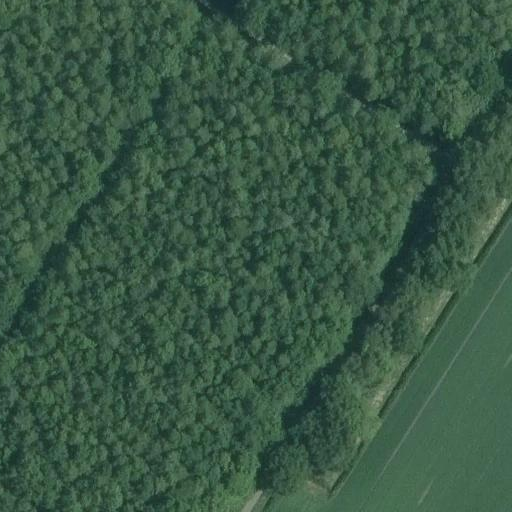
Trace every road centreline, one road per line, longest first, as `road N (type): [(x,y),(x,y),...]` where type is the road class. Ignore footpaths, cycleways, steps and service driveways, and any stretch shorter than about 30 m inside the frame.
road 1 (track): [(236,511),(511,81)]
road 2 (unknown): [(238,0),(0,372)]
